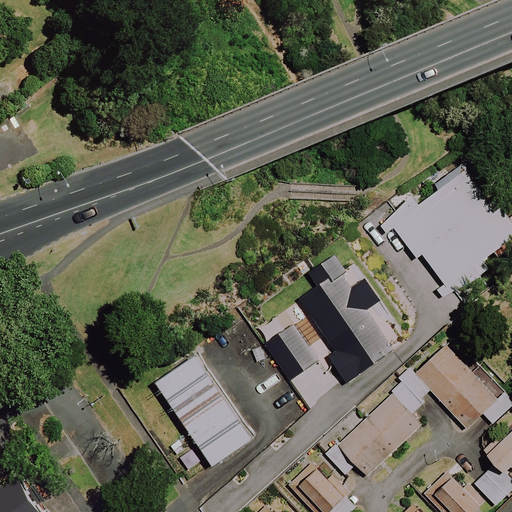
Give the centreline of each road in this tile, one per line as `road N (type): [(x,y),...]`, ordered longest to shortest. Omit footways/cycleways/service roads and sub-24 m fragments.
road 1 (secondary): [(511,33),(209,158),(0,233)]
road 2 (unknown): [(208,0),(20,140)]
road 3 (residential): [(52,384),(140,511)]
